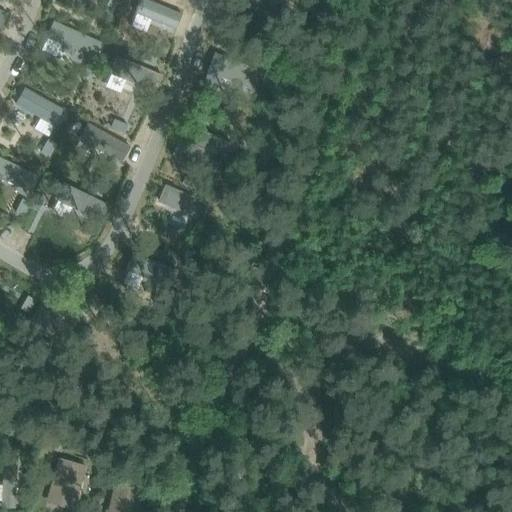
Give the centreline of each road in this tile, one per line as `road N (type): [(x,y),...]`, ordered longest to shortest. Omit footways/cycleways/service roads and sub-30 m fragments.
road 1 (track): [(0,248),(32,270),(103,261),(177,91),(206,0)]
road 2 (track): [(223,321),(350,0)]
road 3 (track): [(301,390),(341,345),(417,347),(511,407)]
road 4 (track): [(223,321),(154,511)]
road 5 (track): [(338,511),(305,481),(301,390)]
